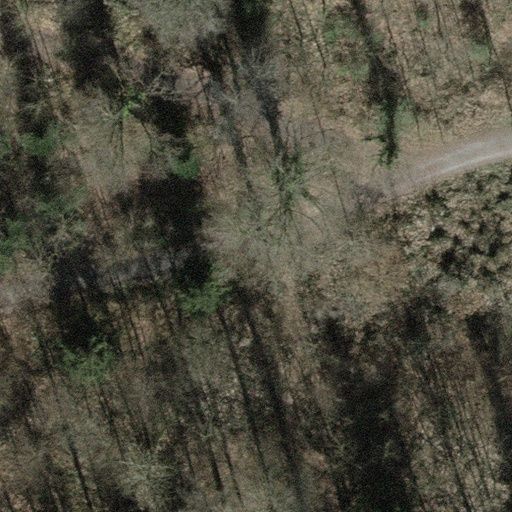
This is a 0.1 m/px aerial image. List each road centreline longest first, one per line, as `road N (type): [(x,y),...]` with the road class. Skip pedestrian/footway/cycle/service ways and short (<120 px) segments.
road 1 (track): [(0,27),(444,183)]
road 2 (track): [(444,183),(0,294)]
